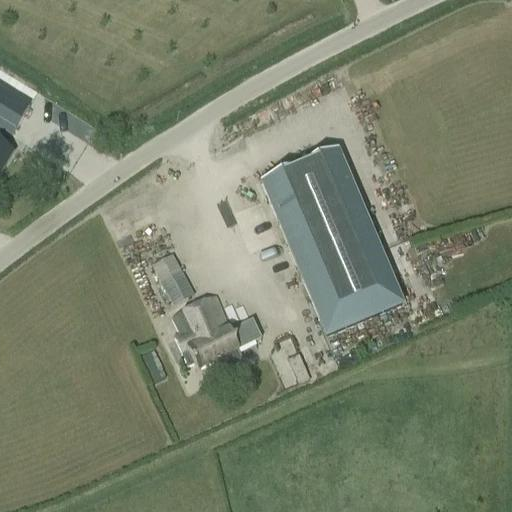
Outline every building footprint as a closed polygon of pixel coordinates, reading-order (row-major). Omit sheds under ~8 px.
[(0,133),(10,140),(29,110),(0,91),(0,133)] [(334,149),(260,185),(324,334),(400,301),(334,149)] [(195,300),(181,275),(172,259),(152,270),(160,286),(173,311),(195,300)] [(252,324),(229,333),(216,300),(195,310),(221,362),(225,369),(231,371),(237,368),(239,362),(235,355),(237,354),(237,353),(262,343),(252,324)] [(175,341),(182,357),(188,370),(194,367),(197,374),(221,362),(195,310),(172,323),(180,339),(175,341)] [(165,381),(153,353),(140,359),(152,386),(165,381)] [(278,368),(287,391),(311,381),(301,358),(278,368)]
